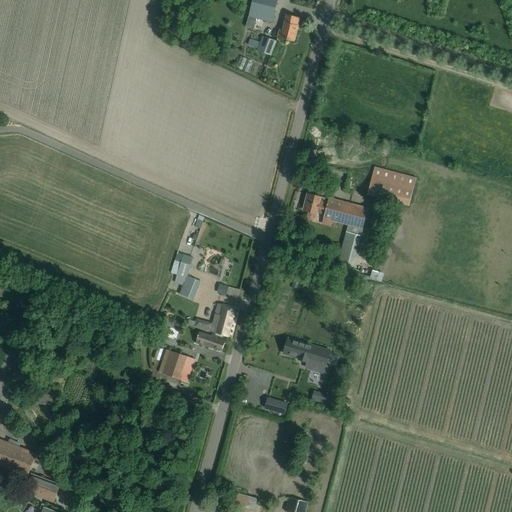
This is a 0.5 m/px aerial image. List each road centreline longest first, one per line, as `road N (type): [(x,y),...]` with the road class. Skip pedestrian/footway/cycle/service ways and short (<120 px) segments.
road 1 (unclassified): [(222,411),(324,25)]
road 2 (unclassified): [(222,411),(157,377),(127,308),(0,254)]
road 3 (unclassified): [(511,84),(324,25)]
